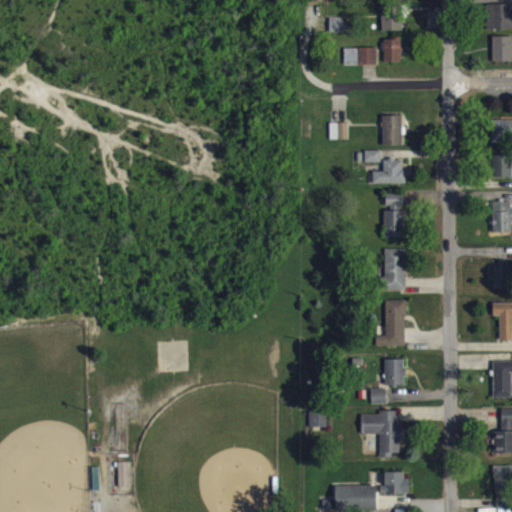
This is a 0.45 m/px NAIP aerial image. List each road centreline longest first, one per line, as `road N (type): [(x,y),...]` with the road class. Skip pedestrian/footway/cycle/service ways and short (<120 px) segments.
road 1 (residential): [(451,0),(453,511)]
road 2 (residential): [(329,86),(511,82)]
